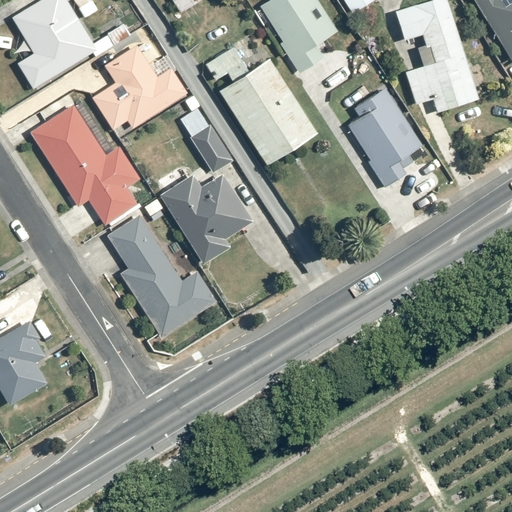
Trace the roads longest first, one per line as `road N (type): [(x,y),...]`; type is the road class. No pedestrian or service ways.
road 1 (residential): [(0,167),(161,421)]
road 2 (secondary): [(379,287),(161,421)]
road 3 (secondary): [(161,421),(12,511)]
road 4 (secondary): [(379,287),(511,192)]
road 5 (secondary): [(511,216),(379,287)]
